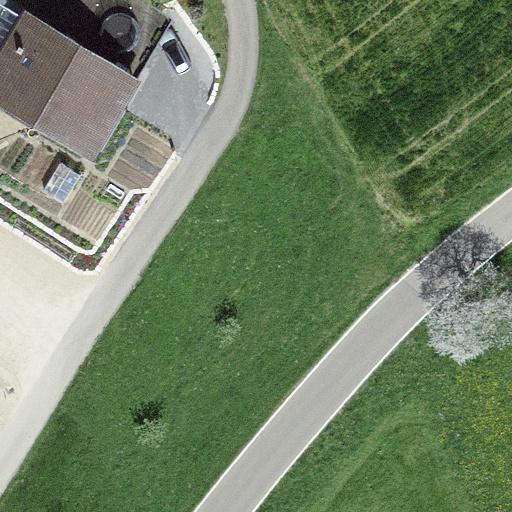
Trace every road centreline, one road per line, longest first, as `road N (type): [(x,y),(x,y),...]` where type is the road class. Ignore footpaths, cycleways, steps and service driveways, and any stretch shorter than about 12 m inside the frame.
road 1 (track): [(218,0),(227,79),(0,446)]
road 2 (tertiary): [(217,511),(308,399),(433,277),(511,214)]
